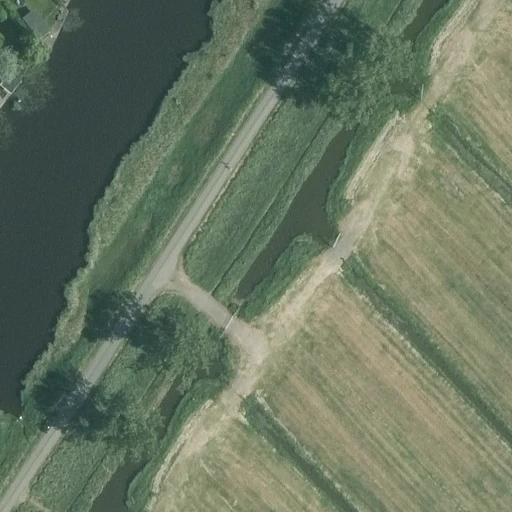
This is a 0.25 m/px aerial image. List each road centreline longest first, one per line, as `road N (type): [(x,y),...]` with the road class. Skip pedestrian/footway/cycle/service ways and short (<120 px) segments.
road 1 (unclassified): [(4,511),(342,0)]
road 2 (track): [(493,0),(165,511)]
road 3 (track): [(162,274),(266,353)]
